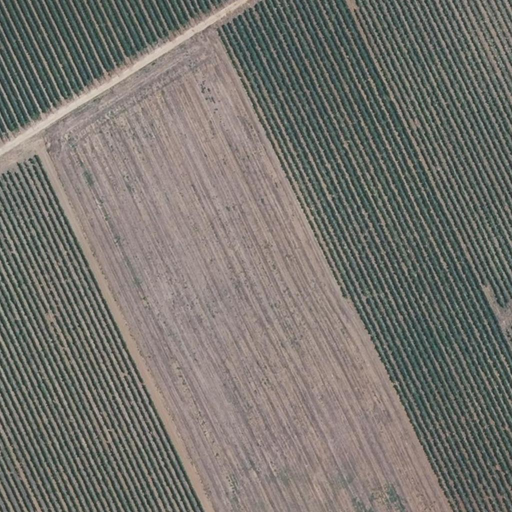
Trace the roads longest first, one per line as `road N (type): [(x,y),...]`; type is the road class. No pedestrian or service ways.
road 1 (track): [(194,511),(511,321)]
road 2 (track): [(0,151),(243,0)]
